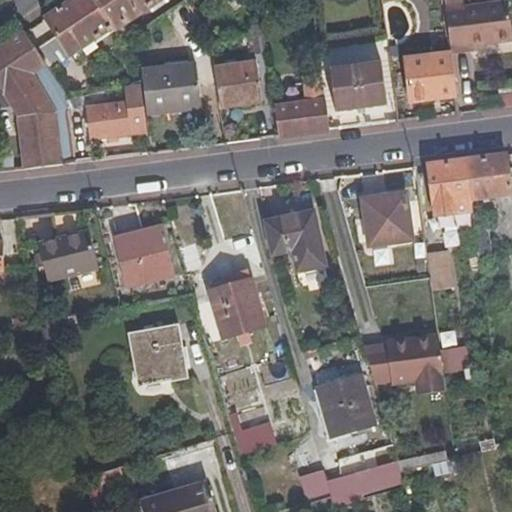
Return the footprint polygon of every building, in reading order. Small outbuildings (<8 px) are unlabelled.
[(45,19),(56,34),(36,48),(47,64),(50,69),(114,26),(95,0),(72,0),(58,10),(45,19)] [(95,0),(114,26),(116,29),(160,0),(95,0)] [(210,0),(188,0),(210,33),(218,27),(209,14),(204,5),(209,1),(210,0)] [(307,0),(308,0),(301,2),(303,20),(316,18),(313,0),(307,0)] [(466,7),(465,2),(447,4),(451,37),(453,54),(471,52),(471,49),(511,43),(511,24),(509,2),(466,7)] [(252,27),(253,38),(267,37),(266,26),(252,27)] [(55,96),(38,71),(47,64),(36,48),(26,32),(0,49),(0,86),(13,108),(19,119),(25,171),(62,166),(55,96)] [(267,37),(253,38),(254,53),(269,52),(267,37)] [(453,54),(451,37),(422,41),(424,57),(453,54)] [(400,123),(407,122),(398,51),(390,52),(400,123)] [(453,54),(424,57),(408,59),(413,103),(458,96),(453,54)] [(136,59),(123,64),(128,89),(143,86),(142,72),(141,67),(139,63),(136,59)] [(217,65),(223,110),(264,105),(258,61),(217,65)] [(383,63),(332,69),(336,114),(387,107),(383,63)] [(50,69),(47,64),(38,71),(55,96),(62,166),(75,164),(67,101),(66,91),(50,69)] [(201,108),(197,66),(142,72),(143,86),(146,114),(201,108)] [(143,86),(128,89),(129,105),(87,109),(90,140),(149,134),(146,114),(143,86)] [(306,135),(330,132),(325,88),(304,89),(305,105),(275,108),(279,138),(306,135)] [(25,171),(19,119),(13,108),(0,109),(0,121),(12,148),(13,151),(14,172),(25,171)] [(0,173),(14,172),(13,151),(12,148),(0,148),(0,173)] [(466,161),(470,195),(511,191),(506,155),(499,156),(466,161)] [(453,210),(453,195),(462,195),(462,200),(471,200),(470,195),(466,161),(439,164),(427,166),(433,212),(453,210)] [(406,194),(361,200),(367,247),(413,242),(406,194)] [(462,200),(462,195),(453,195),(453,210),(472,208),(471,200),(462,200)] [(266,223),(273,257),(320,248),(314,215),(266,223)] [(474,227),(478,256),(491,254),(487,226),(474,227)] [(93,231),(44,243),(53,281),(102,268),(93,231)] [(161,231),(118,241),(128,289),(173,279),(161,231)] [(430,278),(431,288),(451,286),(448,251),(427,253),(430,278)] [(265,326),(250,279),(208,291),(222,339),(265,326)] [(59,332),(72,329),(71,318),(57,320),(58,328),(59,332)] [(179,325),(132,334),(138,369),(146,368),(149,382),(174,378),(174,381),(189,378),(179,325)] [(385,342),(390,378),(390,381),(421,377),(422,386),(444,384),(437,332),(385,339),(385,342)] [(364,346),(373,380),(390,378),(385,342),(364,346)] [(359,376),(316,388),(331,436),(372,425),(359,376)] [(458,411),(457,395),(446,396),(448,413),(458,411)] [(417,468),(436,464),(434,455),(415,459),(417,468)] [(330,496),(333,505),(403,486),(400,472),(397,462),(326,482),(330,496)] [(292,492),(296,506),(330,496),(326,482),(292,492)] [(216,511),(208,485),(143,505),(144,511),(216,511)] [(330,496),(296,506),(297,511),(307,511),(333,505),(330,496)]
